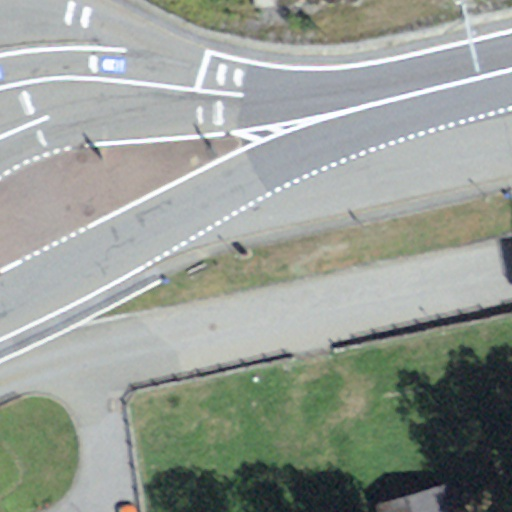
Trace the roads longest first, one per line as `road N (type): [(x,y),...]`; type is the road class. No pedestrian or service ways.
road 1 (primary): [(0,307),(308,148),(467,81)]
road 2 (primary): [(467,81),(296,107),(87,125),(0,174)]
